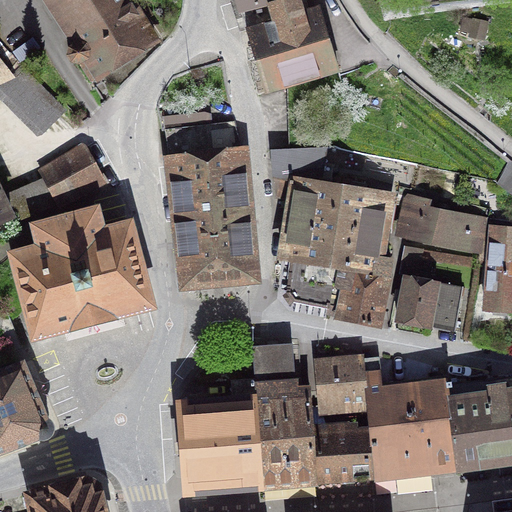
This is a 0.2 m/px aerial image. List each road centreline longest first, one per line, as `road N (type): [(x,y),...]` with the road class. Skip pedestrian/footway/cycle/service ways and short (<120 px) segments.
road 1 (residential): [(208,10),(129,122),(170,318)]
road 2 (residential): [(208,10),(257,145),(269,313)]
road 3 (residential): [(269,313),(511,362)]
road 4 (residential): [(350,0),(397,58),(511,154)]
road 5 (residential): [(134,434),(0,477)]
road 6 (residential): [(134,434),(170,318)]
